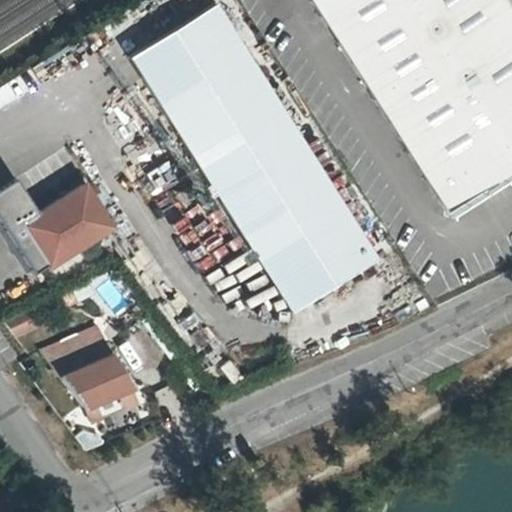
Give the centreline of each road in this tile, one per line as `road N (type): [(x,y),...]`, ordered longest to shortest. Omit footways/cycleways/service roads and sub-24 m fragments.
road 1 (unclassified): [(0,400),(58,490),(80,501),(511,293)]
road 2 (unknown): [(193,0),(72,100)]
